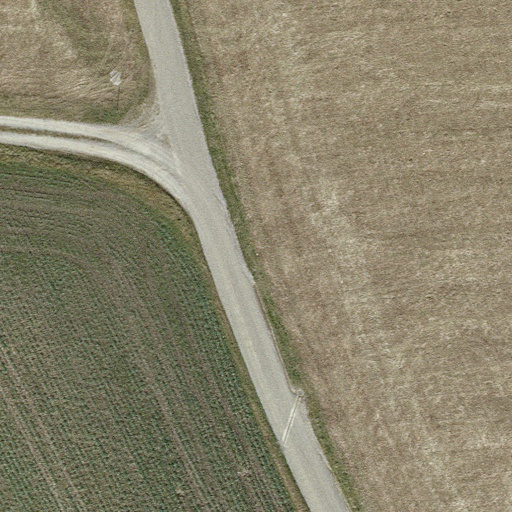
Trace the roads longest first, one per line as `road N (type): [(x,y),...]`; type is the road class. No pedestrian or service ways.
road 1 (track): [(344,511),(208,165),(163,0)]
road 2 (track): [(0,146),(208,165)]
